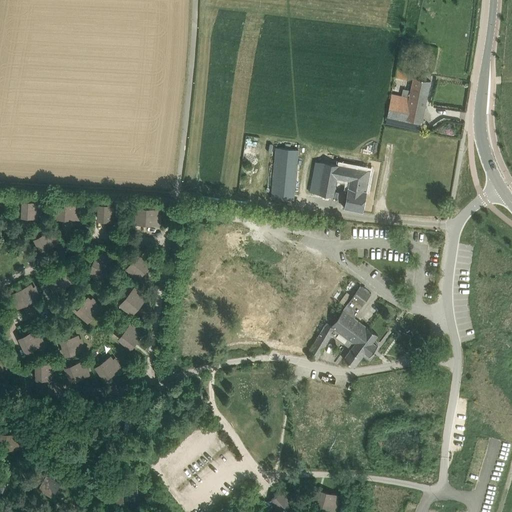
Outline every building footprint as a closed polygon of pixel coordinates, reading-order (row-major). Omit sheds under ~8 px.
[(402,42),(400,50),(408,51),(410,44),(402,42)] [(422,121),(430,80),(413,77),(410,90),(403,89),(402,95),(392,93),(386,124),(420,130),(422,121)] [(276,147),(270,197),(293,199),(299,150),(276,147)] [(314,162),(311,176),(320,178),(318,193),(332,196),(335,178),(349,180),(344,208),(362,211),(370,170),(323,162),(314,162)] [(23,200),(23,205),(22,215),(41,217),(42,205),(41,205),(41,202),(23,200)] [(55,218),(80,220),(81,207),(78,207),(79,203),(56,201),(55,218)] [(97,203),(96,220),(118,221),(119,209),(117,209),(117,205),(97,203)] [(152,209),(137,208),(136,222),(152,223),(152,221),(159,221),(160,214),(158,214),(158,210),(157,210),(157,208),(153,208),(152,209)] [(50,231),(44,234),(35,239),(42,251),(60,241),(54,232),(52,233),(50,231)] [(126,267),(130,271),(138,277),(149,264),(147,263),(151,258),(142,250),(126,267)] [(98,252),(87,272),(102,280),(112,259),(98,252)] [(68,270),(65,271),(64,269),(48,276),(54,288),(73,280),(68,270)] [(12,294),(16,303),(19,308),(41,297),(35,285),(32,287),(31,284),(12,294)] [(118,305),(131,316),(148,295),(135,284),(118,305)] [(371,293),(361,285),(331,326),(355,343),(342,357),(343,358),(354,366),(365,352),(370,356),(378,346),(372,342),(378,334),(367,326),(367,327),(353,317),(371,293)] [(88,297),(75,311),(87,322),(102,305),(92,296),(89,298),(88,297)] [(118,337),(123,340),(131,347),(138,338),(136,336),(141,331),(130,322),(118,337)] [(35,329),(17,338),(25,353),(46,343),(40,331),(37,333),(35,329)] [(78,333),(59,339),(65,356),(85,349),(82,337),(80,338),(78,333)] [(119,365),(112,355),(96,365),(104,378),(114,371),(113,369),(119,365)] [(88,372),(83,360),(66,367),(71,380),(82,376),(81,374),(88,372)] [(35,364),(35,380),(57,378),(56,367),(54,367),(54,364),(35,364)] [(21,433),(0,431),(0,448),(20,449),(21,433)] [(0,490),(3,492),(9,478),(0,473),(0,490)] [(52,497),(61,483),(47,475),(39,489),(52,497)] [(116,499),(139,499),(139,487),(135,487),(135,482),(116,482),(116,499)] [(336,511),(340,499),(338,499),(339,495),(319,489),(315,505),(336,511)] [(282,511),(291,503),(286,497),(287,495),(282,490),(271,499),(277,506),(275,507),(279,511),(281,510),(282,511)]
